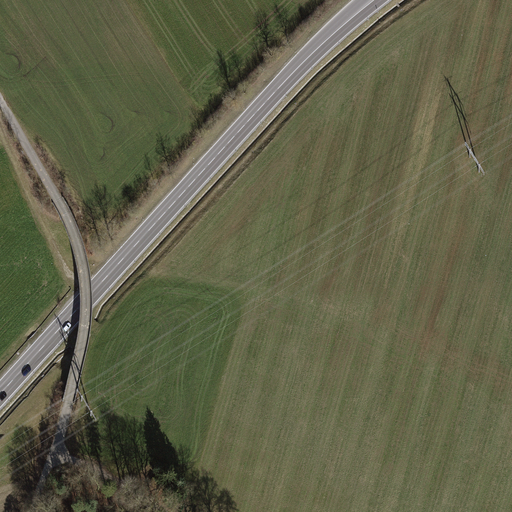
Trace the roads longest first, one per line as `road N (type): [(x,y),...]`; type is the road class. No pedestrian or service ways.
road 1 (secondary): [(373,0),(302,62),(0,395)]
road 2 (track): [(0,99),(73,230),(87,296),(55,455),(33,511)]
road 3 (track): [(81,305),(0,127)]
road 4 (track): [(511,286),(355,294)]
road 5 (track): [(55,455),(119,479),(167,511)]
